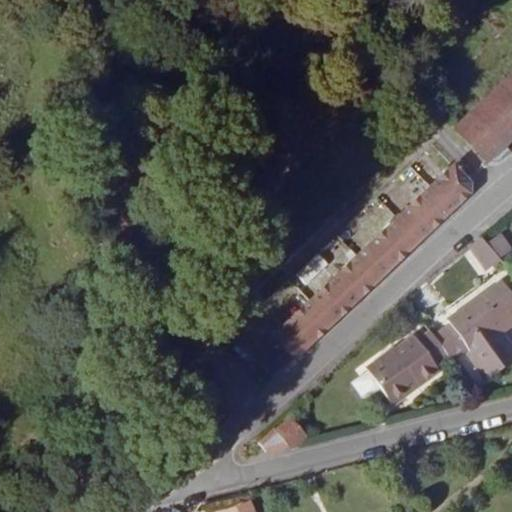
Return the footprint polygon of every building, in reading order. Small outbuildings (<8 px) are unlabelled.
[(511,78),(507,84),(500,84),(494,90),(493,97),(490,100),(484,100),(460,123),(458,135),(486,164),(500,166),(511,157),(511,155),(501,144),(511,134),(511,78)] [(276,375),(470,193),(469,183),(461,174),(464,171),(459,166),(456,168),(454,166),(274,336),(286,349),(268,366),(276,375)] [(144,184),(118,208),(144,238),(170,214),(144,184)] [(511,250),(500,235),(490,242),(502,258),(511,250)] [(500,260),(481,238),(470,247),(487,270),(500,260)] [(511,361),(511,350),(500,333),(511,324),(511,294),(502,281),(448,321),(451,326),(434,338),(448,356),(451,361),(467,349),(488,378),(511,361)] [(417,384),(419,386),(439,371),(435,365),(448,356),(434,338),(431,333),(418,342),(413,336),(366,370),(367,372),(380,388),(390,403),(417,384)] [(233,417),(259,392),(212,344),(186,369),(233,417)] [(380,388),(367,372),(352,383),(364,400),(380,388)] [(305,436),(290,419),(276,431),(274,429),(257,443),(266,453),(288,448),(289,449),(292,448),(305,436)]
